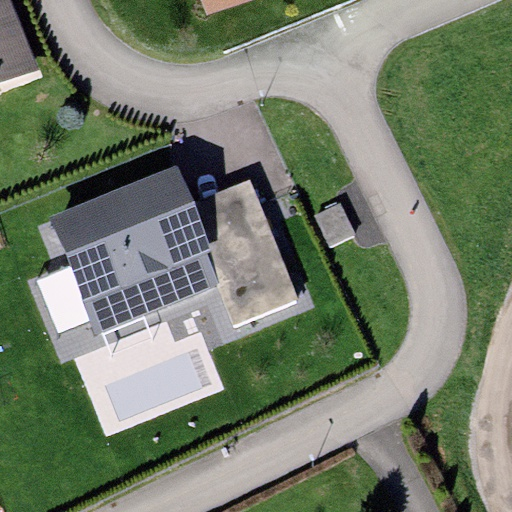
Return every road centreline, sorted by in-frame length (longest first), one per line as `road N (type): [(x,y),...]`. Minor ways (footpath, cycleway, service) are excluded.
road 1 (residential): [(144,511),(392,389),(432,332),(435,291),(424,256),(320,44)]
road 2 (residential): [(320,44),(211,87),(137,84),(94,58),(59,0)]
road 3 (residential): [(511,334),(489,419),(509,511)]
